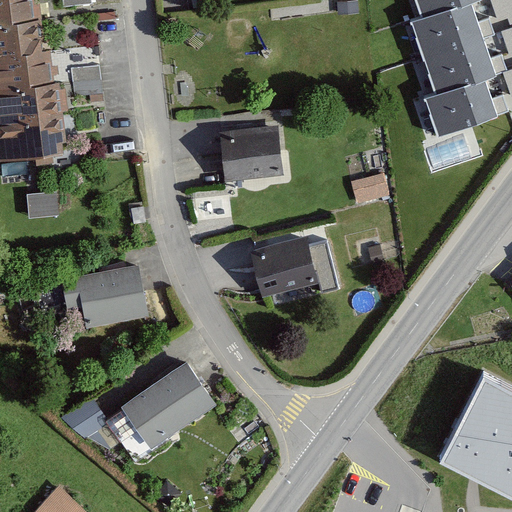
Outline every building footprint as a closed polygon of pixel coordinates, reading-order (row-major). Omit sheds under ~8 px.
[(0,0),(0,163),(66,159),(63,119),(69,119),(67,89),(58,90),(53,33),(44,33),(43,21),(39,22),(37,0),(0,0)] [(90,6),(89,0),(63,0),(64,9),(90,6)] [(511,54),(511,51),(493,0),(453,0),(438,5),(430,8),(455,76),(497,60),(511,54)] [(361,15),(359,2),(336,5),(338,18),(361,15)] [(511,107),(511,95),(497,60),(455,76),(442,82),(461,128),(511,107)] [(101,95),(98,69),(71,72),(75,99),(101,95)] [(283,177),(278,130),(223,135),(228,182),(283,177)] [(384,195),(379,174),(351,182),(356,203),(384,195)] [(30,213),(59,212),(58,186),(29,187),(30,213)] [(334,286),(319,236),(254,255),(267,297),(316,282),(319,291),(334,286)] [(149,317),(141,267),(64,279),(69,314),(85,312),(87,327),(149,317)] [(217,403),(187,361),(124,406),(154,448),(217,403)] [(511,393),(485,380),(442,463),(511,498),(511,393)] [(108,421),(90,397),(63,417),(81,441),(108,421)] [(87,511),(58,485),(32,511),(87,511)]
